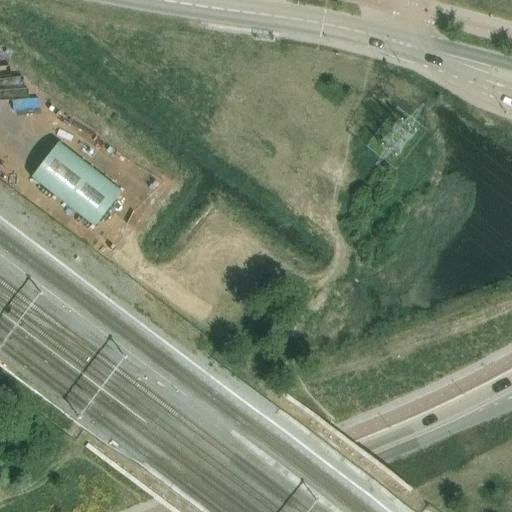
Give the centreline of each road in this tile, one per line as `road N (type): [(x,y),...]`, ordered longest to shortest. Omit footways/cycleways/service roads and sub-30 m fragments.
road 1 (tertiary): [(511,382),(208,511)]
road 2 (tertiary): [(249,511),(511,401)]
road 3 (secondary): [(406,44),(163,0)]
